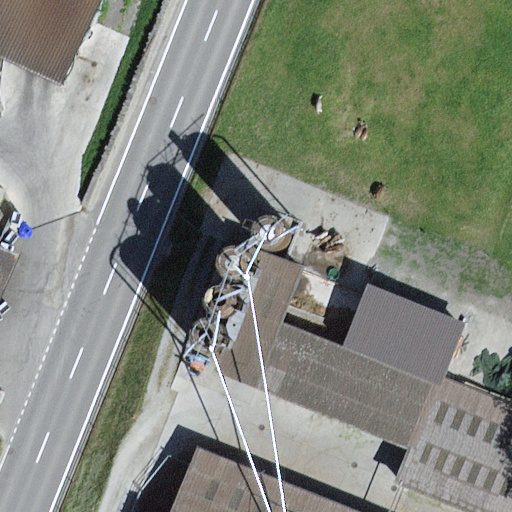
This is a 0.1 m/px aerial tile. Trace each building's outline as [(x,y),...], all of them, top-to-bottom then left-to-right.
[(0,0),(0,54),(60,83),(99,0),(0,0)] [(263,252),(269,253),(274,253),(279,251),(284,247),(287,242),(288,236),(287,230),(284,225),(280,221),(274,218),(268,218),(262,220),(257,223),(254,228),(252,233),(253,239),(255,244),(258,249),(263,252)] [(229,283),(235,284),(240,284),(246,282),(250,278),(253,273),(254,267),(253,261),(250,256),(246,252),(240,249),(234,249),(228,251),(223,254),(220,259),(218,264),(219,270),(221,275),(224,280),(229,283)] [(0,307),(20,259),(0,251),(0,307)] [(257,391),(280,328),(302,271),(267,258),(222,378),(257,391)] [(214,319),(220,320),(226,320),(231,318),(235,314),(238,309),(239,303),(238,297),(235,292),(231,288),(225,285),(219,285),(213,287),(209,290),(205,295),(204,301),(204,306),(206,312),(210,316),(214,319)] [(467,324),(368,288),(344,352),(441,390),(446,379),(467,324)] [(202,355),(208,357),(214,356),(219,354),(223,350),(226,345),(227,339),(226,333),(223,328),(219,324),(213,322),(207,321),(201,323),(197,327),(193,331),(192,337),(192,342),(194,348),(198,352),(202,355)] [(280,328),(257,391),(417,452),(441,390),(344,352),(280,328)] [(511,511),(511,405),(446,379),(441,390),(417,452),(404,485),(471,511),(511,511)] [(346,511),(200,453),(176,511),(346,511)]
